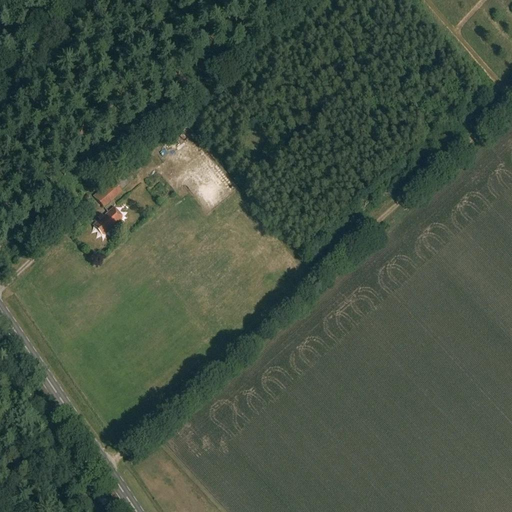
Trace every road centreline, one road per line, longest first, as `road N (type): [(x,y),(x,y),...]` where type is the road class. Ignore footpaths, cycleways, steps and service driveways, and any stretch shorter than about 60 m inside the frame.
road 1 (track): [(106,467),(511,100)]
road 2 (primary): [(137,511),(0,309)]
road 3 (track): [(418,0),(506,105)]
road 4 (track): [(81,0),(0,103)]
